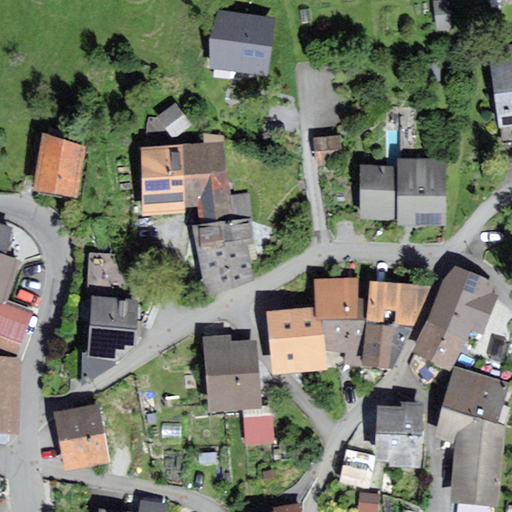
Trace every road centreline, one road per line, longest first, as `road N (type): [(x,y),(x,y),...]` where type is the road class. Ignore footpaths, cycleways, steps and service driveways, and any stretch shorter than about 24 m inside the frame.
road 1 (residential): [(29,412),(55,406),(323,255),(449,250)]
road 2 (residential): [(449,250),(439,291),(398,376),(308,488)]
road 3 (tertiary): [(0,205),(37,213),(56,248),(29,412)]
road 4 (residential): [(26,465),(131,483),(213,511)]
